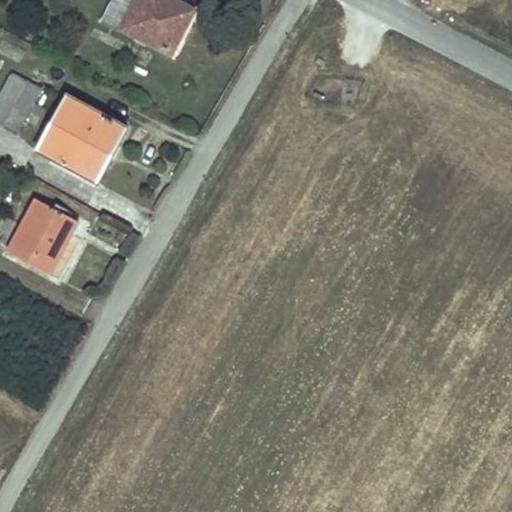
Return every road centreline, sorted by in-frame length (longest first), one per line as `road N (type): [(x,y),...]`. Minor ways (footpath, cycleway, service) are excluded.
road 1 (residential): [(2,511),(298,0)]
road 2 (unclassified): [(511,73),(373,0)]
